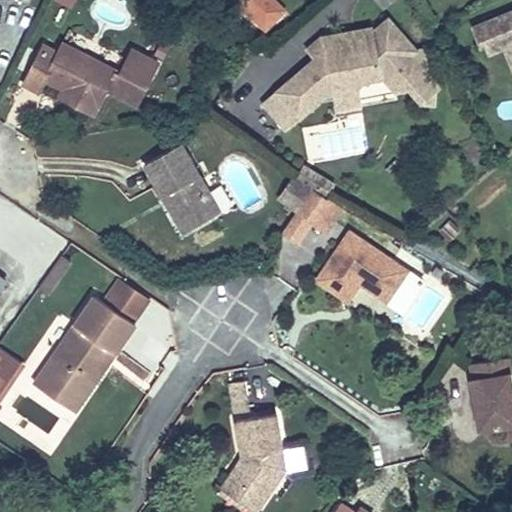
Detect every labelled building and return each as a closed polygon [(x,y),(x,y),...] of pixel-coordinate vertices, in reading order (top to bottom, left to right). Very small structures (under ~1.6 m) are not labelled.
[(285,10),(274,0),(235,0),(266,30),(285,10)] [(503,12),(511,8),(511,3),(501,8),(503,12)] [(501,8),(475,19),(484,39),(490,37),(493,44),(508,38),(511,47),(511,8),(503,12),(501,8)] [(318,54),(280,88),(297,106),(283,118),(290,126),(322,97),(339,94),(337,85),(367,79),(368,78),(370,78),(370,77),(370,76),(398,71),(401,88),(416,85),(429,100),(440,98),(438,87),(443,82),(430,67),(425,43),(419,45),(402,25),(399,28),(388,15),(376,26),(326,36),(328,45),(318,54)] [(318,54),(328,45),(326,36),(376,26),(375,22),(325,32),(310,45),(318,54)] [(94,108),(117,64),(63,36),(57,47),(43,40),(23,79),(38,86),(45,74),(63,83),(64,83),(72,87),(67,95),(94,108)] [(367,79),(337,85),(339,94),(342,107),(372,101),(367,79)] [(67,95),(72,87),(64,83),(63,83),(59,91),(67,95)] [(297,106),(280,88),(267,99),(283,118),(297,106)] [(217,204),(178,135),(142,156),(161,188),(166,186),(185,222),(217,204)] [(311,177),(326,187),(333,175),(303,155),(295,167),(311,177)] [(311,177),(295,167),(278,193),(294,203),(311,177)] [(318,211),(332,190),(326,187),(311,177),(294,203),(280,224),(300,236),(316,211),(318,211)] [(185,222),(166,186),(161,188),(181,225),(185,222)] [(332,220),(345,199),(332,190),(318,211),(332,220)] [(407,262),(348,223),(314,273),(348,295),(360,277),(386,294),(407,262)] [(48,284),(68,253),(60,248),(40,278),(48,284)] [(130,312),(148,287),(127,273),(118,267),(101,292),(91,286),(30,374),(64,398),(105,337),(113,343),(132,314),(130,312)] [(408,311),(425,274),(409,267),(392,303),(408,311)] [(72,403),(113,343),(105,337),(64,398),(72,403)] [(0,390),(24,357),(0,340),(0,390)] [(511,355),(474,360),(478,378),(471,378),(478,431),(511,425),(511,355)] [(245,400),(241,371),(228,373),(231,401),(245,400)] [(282,461),(276,405),(233,410),(237,448),(243,448),(244,456),(234,468),(234,471),(234,473),(236,476),(262,491),(282,461)] [(262,491),(236,476),(234,473),(234,471),(234,468),(244,456),(243,448),(237,448),(219,477),(255,502),(262,491)] [(372,511),(374,510),(360,501),(352,511),(372,511)]
